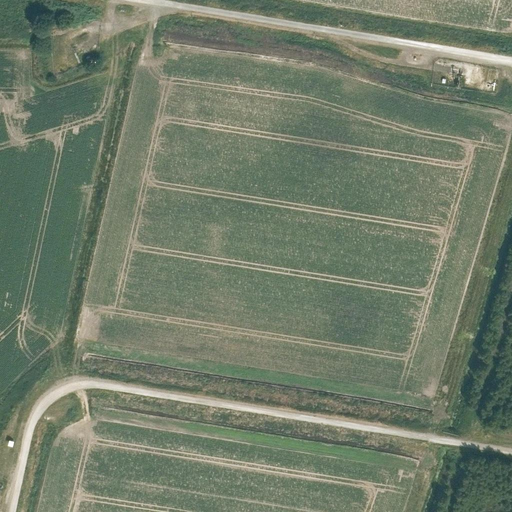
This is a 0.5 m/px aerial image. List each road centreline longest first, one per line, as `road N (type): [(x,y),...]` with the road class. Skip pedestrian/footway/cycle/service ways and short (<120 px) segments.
road 1 (track): [(15,511),(36,415),(74,381),(511,446)]
road 2 (track): [(511,57),(156,0)]
